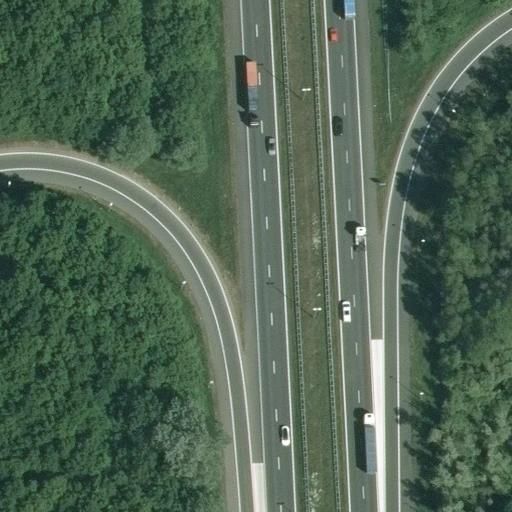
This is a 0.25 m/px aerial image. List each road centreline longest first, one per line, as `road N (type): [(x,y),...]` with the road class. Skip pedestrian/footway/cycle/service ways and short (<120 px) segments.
road 1 (motorway): [(386,511),(390,259),(401,178),(454,71),(511,20)]
road 2 (motorway): [(365,511),(337,0)]
road 3 (motorway): [(249,0),(276,511)]
road 4 (motorway): [(0,167),(71,170),(108,182),(172,230),(195,262),(229,359),(244,511)]
